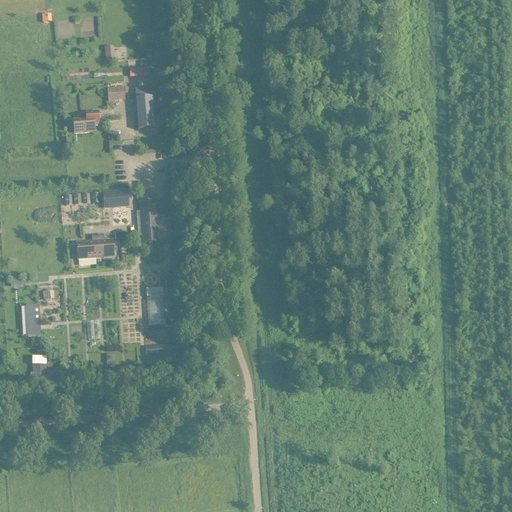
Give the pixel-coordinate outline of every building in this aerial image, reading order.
[(112,47),(104,48),(105,61),(113,60),(112,47)] [(141,69),(130,69),(130,78),(141,77),(141,69)] [(154,129),(154,130),(155,130),(152,98),(136,99),(138,131),(138,130),(154,129)] [(73,120),(74,134),(94,132),(94,124),(99,123),(98,112),(86,113),(86,119),(73,120)] [(140,203),(143,243),(159,241),(156,201),(140,203)] [(77,243),(78,260),(114,257),(113,240),(104,241),(104,235),(92,235),(92,242),(77,243)] [(21,277),(10,278),(11,287),(21,287),(21,277)] [(35,299),(23,300),(25,330),(37,329),(35,299)] [(176,349),(146,352),(147,365),(178,362),(176,349)] [(114,355),(106,355),(107,367),(115,367),(114,355)] [(33,365),(33,373),(37,373),(37,381),(46,381),(50,381),(50,372),(46,372),(46,365),(33,365)]
